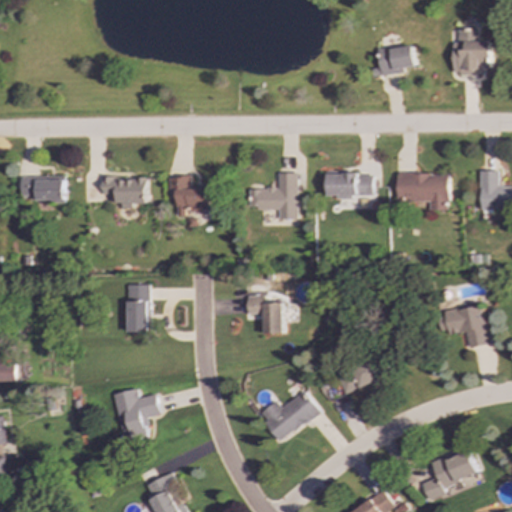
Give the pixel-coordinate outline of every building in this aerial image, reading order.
[(459,30),(459,43),(454,43),(455,74),(493,74),(493,41),(479,42),(479,30),(459,30)] [(382,76),(406,73),(405,69),(417,67),(413,45),(378,50),(382,76)] [(482,210),(511,209),(511,186),(500,187),(499,171),(481,171),(482,210)] [(298,173),(278,174),(279,188),(249,189),(250,210),(279,209),(280,220),(299,220),(298,173)] [(375,195),(374,173),(328,175),(329,199),(353,198),(353,196),(375,195)] [(450,174),(399,174),(399,202),(431,202),(431,211),(450,210),(450,174)] [(21,196),(32,196),(32,201),(66,201),(65,176),(21,177),(21,196)] [(178,214),(211,213),(210,188),(190,189),(190,176),(170,177),(170,193),(177,193),(178,214)] [(147,177),(102,178),(103,196),(112,196),(112,203),(122,203),(122,209),(133,208),(133,204),(148,204),(147,177)] [(285,333),(284,303),(265,304),(265,296),(247,296),(248,314),(265,314),(265,334),(285,333)] [(463,350),(490,345),(482,303),(443,310),(448,336),(460,333),(463,350)] [(345,395),(387,376),(378,356),(337,374),(345,395)] [(0,382),(16,382),(16,363),(0,363),(0,382)] [(113,394),(121,433),(130,431),(132,439),(152,435),(148,418),(161,415),(156,394),(139,398),(137,389),(113,394)] [(281,408),(277,401),(260,413),(280,442),(304,425),(307,428),(322,417),(304,392),(281,408)] [(477,474),(466,447),(414,469),(428,502),(449,492),(447,487),(477,474)] [(158,511),(184,511),(170,486),(176,483),(171,472),(144,487),(158,511)]
